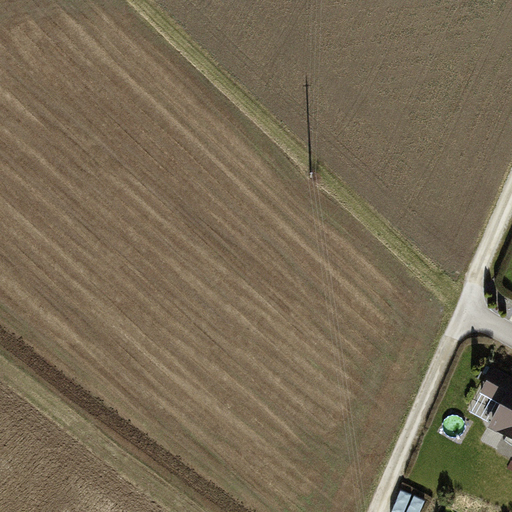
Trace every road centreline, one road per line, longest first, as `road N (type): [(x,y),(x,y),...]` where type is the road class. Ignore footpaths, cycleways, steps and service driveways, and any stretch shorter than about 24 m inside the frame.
road 1 (track): [(467,311),(146,0)]
road 2 (track): [(511,200),(381,511)]
road 3 (track): [(0,366),(192,511)]
